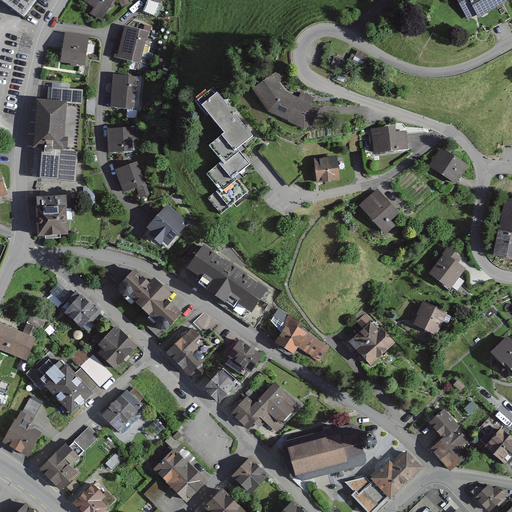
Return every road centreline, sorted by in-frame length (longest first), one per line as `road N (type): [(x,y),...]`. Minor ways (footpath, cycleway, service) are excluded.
road 1 (residential): [(40,255),(83,252),(149,269),(405,438),(438,472)]
road 2 (tertiary): [(21,245),(20,131),(40,45),(62,0)]
road 3 (residential): [(446,130),(301,76),(295,50),(309,30),(347,36)]
road 4 (residential): [(446,130),(388,179),(314,196),(290,196),(258,161)]
road 5 (residential): [(153,353),(21,480)]
road 6 (residential): [(347,36),(424,72),(469,65),(511,43)]
road 7 (residential): [(153,353),(40,255)]
road 8 (residential): [(247,443),(153,353)]
road 9 (residential): [(511,276),(488,270),(475,250),(478,169)]
